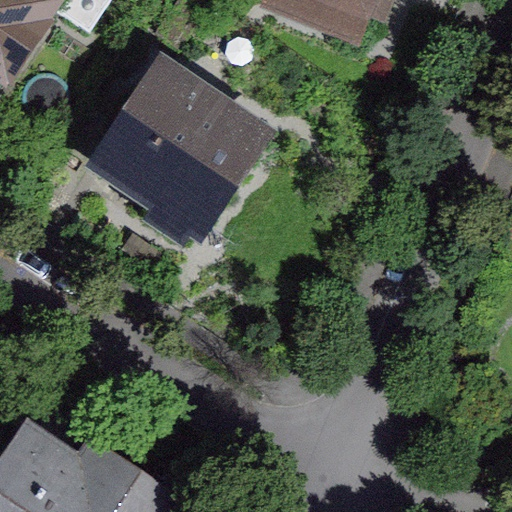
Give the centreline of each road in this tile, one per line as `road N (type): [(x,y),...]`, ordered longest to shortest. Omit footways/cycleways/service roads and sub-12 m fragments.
road 1 (residential): [(330,481),(511,28)]
road 2 (residential): [(0,262),(330,481)]
